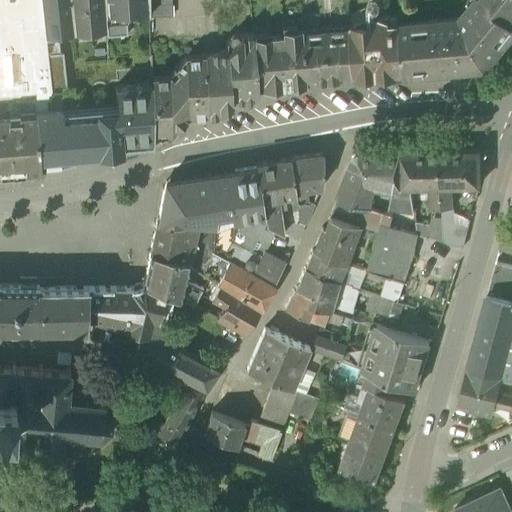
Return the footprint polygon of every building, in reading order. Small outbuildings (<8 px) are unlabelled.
[(0,0),(0,114),(35,111),(34,108),(48,107),(47,100),(53,99),(44,33),(40,0),(0,0)] [(40,0),(44,33),(58,32),(73,30),(73,24),(70,0),(40,0)] [(70,0),(73,24),(106,21),(105,13),(104,0),(70,0)] [(130,15),(149,14),(148,0),(104,0),(105,13),(130,11),(130,15)] [(148,0),(149,14),(149,17),(171,16),(171,0),(148,0)] [(374,16),(374,12),(378,11),(380,8),(380,5),(379,2),(378,1),(377,0),(370,0),(368,2),(367,5),(367,16),(350,24),(351,29),(354,76),(358,76),(358,75),(375,74),(380,71),(383,70),(386,77),(387,76),(388,73),(404,72),(404,69),(400,24),(378,18),(374,16)] [(511,33),(511,24),(509,22),(482,0),(467,0),(472,3),(460,17),(458,18),(459,25),(450,25),(450,18),(429,20),(429,21),(400,23),(400,24),(404,69),(417,68),(418,72),(484,67),(491,59),(489,57),(504,39),(506,41),(511,33)] [(511,0),(482,0),(509,22),(511,19),(511,0)] [(149,17),(149,14),(130,15),(130,11),(105,13),(106,21),(106,27),(106,36),(127,34),(126,19),(149,18),(149,17)] [(73,24),(73,30),(106,27),(106,21),(73,24)] [(264,39),(253,40),(256,88),(265,87),(268,83),(305,80),(302,32),(301,28),(295,29),(281,30),(281,34),(270,35),(264,36),(264,39)] [(351,29),(326,31),(330,78),(354,76),(351,29)] [(269,31),(252,32),(253,40),(264,39),(264,36),(270,35),(269,31)] [(326,31),(302,32),(305,80),(330,78),(326,31)] [(59,52),(58,32),(44,33),(53,99),(47,100),(48,107),(61,105),(60,87),(67,86),(63,51),(59,52)] [(257,91),(256,88),(253,40),(252,32),(240,33),(227,48),(227,50),(217,51),(218,113),(232,97),(253,96),(257,91)] [(206,114),(218,113),(217,51),(205,51),(205,53),(206,114)] [(150,76),(151,83),(152,136),(153,136),(169,134),(186,115),(206,114),(205,53),(184,55),(168,74),(150,76)] [(117,111),(105,112),(108,141),(153,137),(153,136),(152,136),(151,83),(114,86),(117,111)] [(91,142),(98,142),(96,113),(62,116),(61,105),(48,107),(34,108),(35,111),(39,165),(73,158),(73,153),(83,152),(91,142)] [(0,114),(0,170),(40,167),(39,165),(35,111),(0,114)] [(98,142),(108,141),(105,112),(96,113),(98,142)] [(153,146),(153,137),(108,141),(98,142),(91,142),(83,152),(97,151),(98,152),(121,149),(153,146)] [(350,161),(349,164),(401,170),(400,150),(357,151),(354,154),(351,162),(350,161)] [(411,185),(425,185),(440,185),(439,150),(400,150),(401,170),(401,184),(411,184),(411,185)] [(439,150),(440,185),(457,185),(479,184),(479,150),(439,150)] [(289,158),(293,188),(321,185),(322,152),(289,156),(288,156),(289,158)] [(256,166),(261,197),(283,194),(294,192),(293,188),(289,158),(256,162),(256,166)] [(401,184),(401,170),(349,164),(335,198),(367,211),(368,208),(376,188),(390,193),(387,206),(414,208),(413,197),(411,185),(411,184),(401,184)] [(256,166),(220,172),(221,181),(163,191),(156,219),(191,222),(212,223),(232,220),(264,215),(261,197),(256,166)] [(165,180),(163,191),(221,181),(220,172),(165,180)] [(319,189),(321,185),(293,188),(294,192),(295,200),(305,202),(306,191),(319,189)] [(411,185),(413,197),(428,197),(427,191),(425,185),(411,185)] [(441,207),(440,185),(425,185),(427,191),(428,197),(429,208),(441,207)] [(453,191),(457,185),(440,185),(441,207),(453,207),(453,191)] [(284,204),(283,194),(261,197),(264,215),(265,221),(282,230),(279,205),(284,204)] [(362,223),(367,211),(335,198),(329,214),(361,223),(362,223)] [(297,220),(303,223),(312,203),(305,202),(295,200),(297,220)] [(444,241),(463,246),(468,226),(453,223),(453,211),(453,207),(441,207),(442,217),(442,220),(444,241)] [(393,215),(368,208),(367,211),(362,223),(379,228),(380,223),(390,225),(393,215)] [(470,219),(453,211),(453,223),(468,226),(470,219)] [(322,225),(317,238),(323,240),(318,252),(347,262),(361,223),(329,214),(325,227),(322,225)] [(253,222),(262,227),(265,221),(264,215),(232,220),(237,225),(253,222)] [(429,225),(428,236),(444,241),(442,220),(442,217),(429,217),(429,225)] [(150,251),(188,259),(189,259),(190,244),(191,222),(156,219),(149,251),(150,251)] [(227,259),(251,272),(260,254),(231,238),(232,220),(212,223),(211,246),(211,250),(227,259)] [(231,238),(260,254),(262,251),(263,251),(273,233),(262,227),(253,222),(237,225),(232,220),(231,238)] [(191,222),(190,244),(211,246),(212,223),(191,222)] [(284,232),(297,238),(301,228),(290,222),(284,232)] [(417,233),(428,236),(429,225),(416,222),(417,233)] [(386,274),(404,279),(414,251),(396,245),(401,229),(390,225),(380,223),(379,228),(377,235),(374,245),(368,268),(386,274)] [(417,233),(401,229),(396,245),(414,251),(417,233)] [(499,247),(511,250),(511,231),(503,229),(499,247)] [(313,250),(318,252),(323,240),(317,238),(313,250)] [(187,263),(213,279),(227,259),(211,250),(211,246),(190,244),(189,259),(188,259),(187,263)] [(305,266),(340,280),(344,270),(347,262),(318,252),(313,250),(312,250),(305,266)] [(173,292),(178,295),(184,277),(187,263),(188,259),(150,251),(143,281),(161,288),(173,292)] [(251,272),(272,283),(284,262),(263,251),(262,251),(260,254),(251,272)] [(213,279),(219,283),(257,307),(272,283),(251,272),(227,259),(213,279)] [(366,267),(347,262),(344,270),(350,272),(345,284),(351,286),(359,288),(366,267)] [(511,266),(495,262),(468,364),(503,372),(499,386),(511,388),(511,266)] [(198,292),(211,298),(219,283),(213,279),(187,263),(184,277),(201,286),(198,292)] [(305,266),(296,287),(317,291),(314,304),(331,309),(334,310),(344,313),(346,305),(351,286),(345,284),(340,282),(340,280),(305,266)] [(350,272),(344,270),(340,280),(340,282),(345,284),(350,272)] [(380,295),(397,300),(404,279),(386,274),(380,295)] [(201,286),(184,277),(178,295),(192,303),(193,301),(198,292),(201,286)] [(159,318),(160,305),(161,288),(143,281),(131,285),(87,285),(86,315),(124,326),(144,331),(158,334),(164,319),(159,318)] [(243,329),(257,307),(219,283),(211,298),(224,305),(217,316),(222,319),(243,329)] [(39,325),(75,324),(75,285),(56,286),(38,286),(38,284),(18,284),(0,284),(0,327),(39,328),(39,325)] [(87,285),(75,285),(75,324),(85,324),(86,315),(87,285)] [(346,305),(354,307),(360,288),(359,288),(351,286),(346,305)] [(284,306),(305,318),(314,304),(317,291),(296,287),(284,306)] [(173,292),(161,288),(160,305),(171,306),(173,292)] [(367,306),(399,316),(403,302),(397,300),(380,295),(371,292),(367,306)] [(331,309),(314,304),(305,318),(312,322),(314,321),(326,325),(331,309)] [(355,316),(365,319),(367,311),(354,307),(346,305),(344,313),(355,316)] [(177,320),(164,319),(158,334),(175,341),(177,320)] [(389,379),(414,389),(430,341),(377,323),(361,368),(367,370),(389,379)] [(273,381),(277,382),(282,371),(283,372),(296,342),(286,337),(265,328),(246,370),(261,376),(273,381)] [(135,349),(204,385),(216,367),(158,337),(158,334),(144,331),(135,349)] [(311,348),(341,358),(345,345),(314,335),(311,344),(311,348)] [(309,347),(296,342),(283,372),(282,371),(277,382),(291,388),(301,366),(309,347)] [(59,455),(62,459),(65,457),(61,453),(62,447),(79,449),(79,451),(81,451),(82,437),(82,438),(82,433),(97,434),(98,439),(101,438),(100,434),(108,426),(112,428),(113,426),(109,424),(111,413),(115,412),(114,409),(110,410),(103,402),(105,398),(103,397),(101,400),(87,399),(87,394),(86,394),(87,381),(68,379),(69,365),(66,365),(65,369),(41,367),(42,363),(38,363),(38,367),(14,366),(15,361),(11,361),(11,365),(0,364),(0,449),(4,450),(4,455),(8,455),(8,451),(27,452),(29,452),(27,454),(30,456),(34,453),(59,455)] [(493,410),(496,398),(499,386),(503,372),(468,364),(467,363),(458,401),(493,410)] [(314,371),(301,366),(291,388),(296,390),(305,393),(314,371)] [(368,384),(384,390),(389,379),(367,370),(362,384),(367,386),(368,384)] [(281,428),(288,412),(296,390),(291,388),(277,382),(273,381),(257,421),(281,428)] [(177,440),(201,391),(185,382),(156,429),(177,440)] [(348,409),(357,412),(367,386),(362,384),(358,395),(349,392),(344,408),(348,409)] [(367,386),(357,412),(394,426),(405,398),(384,390),(368,384),(367,386)] [(511,388),(499,386),(496,398),(511,402),(511,388)] [(288,412),(299,416),(308,394),(305,393),(296,390),(288,412)] [(319,398),(308,394),(299,416),(310,420),(319,398)] [(348,439),(357,414),(357,412),(348,409),(338,435),(348,439)] [(236,446),(239,436),(243,424),(210,412),(202,433),(236,446)] [(360,415),(351,440),(384,452),(394,426),(357,412),(357,414),(360,415)] [(357,414),(348,439),(351,440),(360,415),(357,414)] [(248,426),(243,424),(239,436),(247,439),(248,437),(263,443),(262,444),(273,448),(281,428),(257,421),(250,419),(248,426)] [(143,453),(188,470),(196,448),(177,440),(156,429),(143,453)] [(348,439),(338,464),(342,465),(351,440),(348,439)] [(374,480),(384,452),(351,440),(342,465),(338,464),(337,466),(374,480)] [(258,454),(269,458),(273,448),(262,444),(258,454)] [(455,507),(457,511),(511,511),(500,486),(455,507)]
